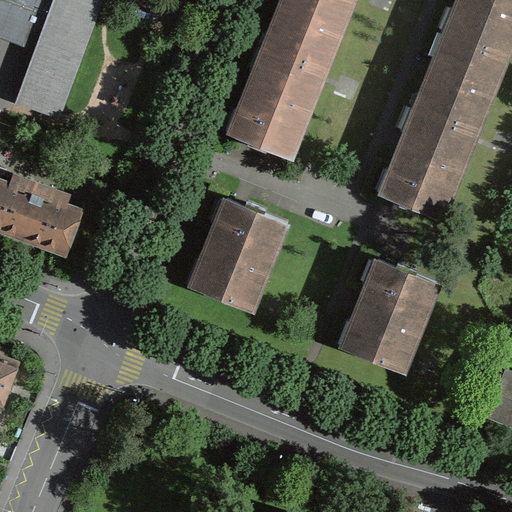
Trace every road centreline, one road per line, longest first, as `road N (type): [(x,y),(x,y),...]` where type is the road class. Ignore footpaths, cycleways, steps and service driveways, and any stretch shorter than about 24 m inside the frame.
road 1 (secondary): [(511,498),(96,334)]
road 2 (residential): [(96,334),(224,0)]
road 3 (residential): [(27,511),(96,334)]
